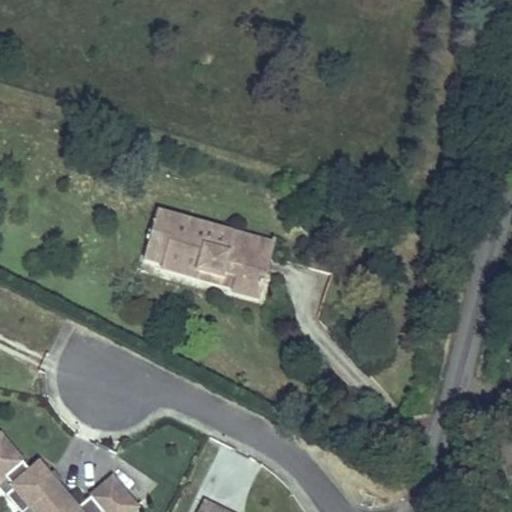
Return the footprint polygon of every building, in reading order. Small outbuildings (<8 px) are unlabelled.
[(226,270),(221,286),(252,294),(265,249),(220,238),(222,228),(147,209),(135,255),(188,275),(191,267),(214,274),(216,267),(226,270)] [(266,240),(222,228),(220,238),(265,249),(266,240)] [(188,275),(221,286),(226,270),(216,267),(214,274),(191,267),(188,275)] [(46,511),(111,511),(113,510),(114,511),(136,511),(146,504),(122,476),(87,506),(66,481),(63,483),(56,475),(58,473),(49,461),(40,469),(10,434),(0,442),(0,482),(3,485),(15,475),(24,486),(16,493),(32,511),(40,504),(46,511)] [(241,511),(215,499),(208,511),(241,511)]
